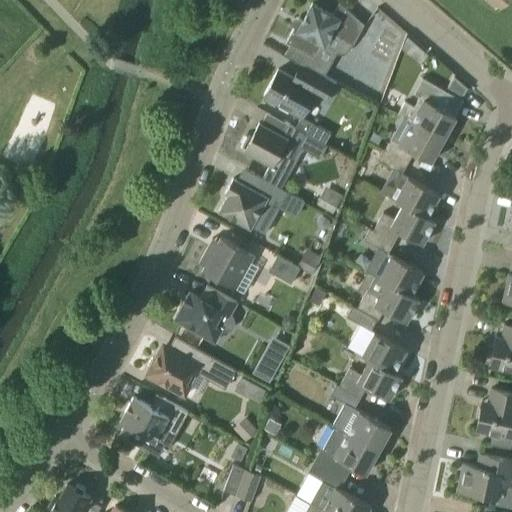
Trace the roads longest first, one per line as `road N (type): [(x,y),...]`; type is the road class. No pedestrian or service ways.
road 1 (residential): [(64,440),(119,360),(268,0)]
road 2 (residential): [(413,511),(482,181),(511,120)]
road 3 (residential): [(511,100),(397,0)]
road 4 (residential): [(196,511),(64,440)]
